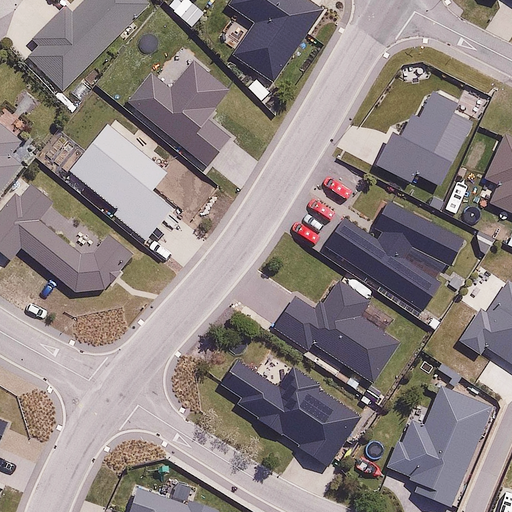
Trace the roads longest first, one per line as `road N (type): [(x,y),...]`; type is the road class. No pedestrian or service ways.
road 1 (residential): [(114,392),(264,210),(387,0)]
road 2 (residential): [(114,392),(317,511)]
road 3 (residential): [(48,511),(82,437),(114,392)]
road 4 (residential): [(0,330),(114,392)]
road 5 (residential): [(511,60),(401,0)]
